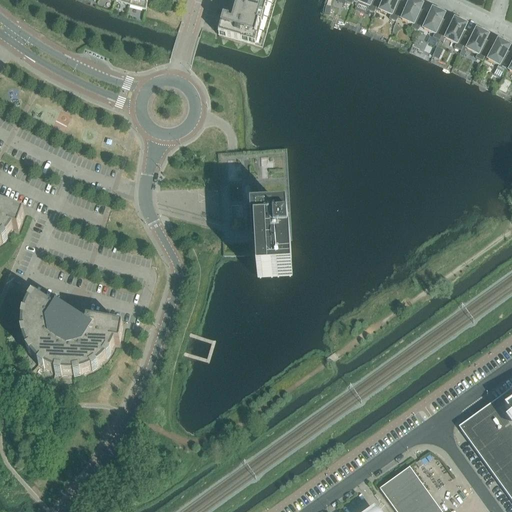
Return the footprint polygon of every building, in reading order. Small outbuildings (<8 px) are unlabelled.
[(131,0),(130,7),(146,11),(148,0),(131,0)] [(224,19),(219,37),(263,49),(276,0),(235,0),(229,21),(224,19)] [(379,0),(359,0),(358,4),(369,8),(367,11),(374,14),(379,0)] [(389,20),(396,23),(404,4),(398,2),(398,0),(385,0),(381,12),(391,16),(389,20)] [(403,21),(413,26),(411,29),(418,32),(426,14),(420,11),(422,7),(411,2),(403,21)] [(448,23),(442,21),(444,17),(433,12),(424,31),(434,35),(433,39),(440,42),(448,23)] [(454,49),(461,52),(470,34),(464,31),(466,27),(455,22),(446,40),(456,45),(454,49)] [(476,59),(483,63),(492,44),(486,41),(488,38),(477,32),(468,51),(477,56),(476,59)] [(489,62),(499,67),(497,70),(504,74),(511,57),(511,54),(507,52),(509,49),(499,43),(489,62)] [(0,245),(2,244),(7,240),(13,231),(18,233),(25,216),(0,207),(0,245)] [(256,256),(258,281),(292,279),(290,241),(289,241),(287,214),(254,216),(256,256)] [(86,331),(35,298),(30,305),(25,315),(23,322),(23,334),(24,341),(27,348),(29,353),(32,357),(39,366),(45,370),(56,375),(62,377),(74,377),(81,376),(92,372),(98,368),(106,361),(110,355),(115,345),(120,346),(123,329),(87,322),(86,331)] [(511,395),(461,432),(511,502),(511,395)] [(440,511),(410,469),(380,491),(394,511),(440,511)]
